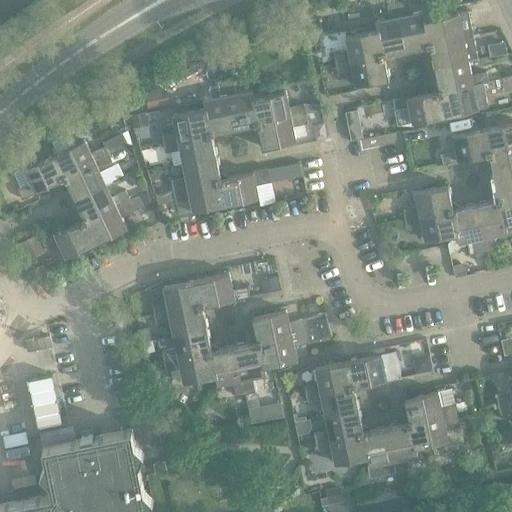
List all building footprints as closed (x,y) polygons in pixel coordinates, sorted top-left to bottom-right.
[(425,20),(426,20),(424,11),(409,15),(406,0),(404,0),(396,2),(406,50),(430,45),(425,20)] [(378,30),(383,54),(406,50),(396,2),(386,4),(389,19),(375,22),(377,30),(378,30)] [(425,20),(430,45),(478,35),(475,24),(460,28),(457,13),(426,20),(425,20)] [(335,65),(383,54),(378,30),(377,30),(345,37),(348,51),(333,54),(335,65)] [(478,35),(430,45),(435,68),(468,62),(465,48),(480,45),(478,35)] [(505,41),(488,44),(490,56),(507,53),(505,41)] [(389,79),(383,54),(335,65),(337,75),(352,71),(355,86),(389,79)] [(468,62),(435,68),(440,91),(483,82),(488,81),(486,71),(470,75),(468,62)] [(252,99),(254,99),(252,90),(237,93),(234,78),(224,80),(234,129),(258,124),(252,99)] [(203,100),(205,109),(206,109),(211,133),(234,129),(224,80),(213,82),(216,98),(203,100)] [(440,91),(445,116),(488,107),(483,82),(440,91)] [(445,116),(440,91),(408,98),(408,96),(391,99),(394,110),(409,107),(412,123),(445,116)] [(161,92),(146,95),(148,108),(164,105),(161,92)] [(252,99),(258,124),(306,114),(304,103),(288,107),(285,92),(254,99),(252,99)] [(161,133),(163,143),(211,133),(206,109),(205,109),(173,115),(176,130),(161,133)] [(146,112),(131,115),(133,126),(148,123),(146,112)] [(258,124),(263,148),(296,141),(293,127),(308,124),(306,114),(258,124)] [(511,123),(485,129),(491,153),(511,148),(511,123)] [(440,155),(443,165),(460,162),(460,160),(490,154),(491,153),(485,129),(452,135),(455,152),(440,155)] [(69,133),(51,141),(56,153),(74,144),(69,133)] [(180,150),(183,163),(216,156),(211,133),(163,143),(165,153),(180,150)] [(53,154),(64,178),(109,157),(104,147),(90,153),(84,140),(53,154)] [(124,148),(109,155),(109,156),(111,161),(123,157),(126,153),(124,148)] [(490,154),(495,176),(511,172),(511,148),(491,153),(490,154)] [(13,173),(20,188),(16,190),(21,200),(36,193),(35,191),(64,178),(53,154),(23,168),(13,173)] [(221,180),(220,178),(216,156),(183,163),(185,177),(170,180),(172,190),(221,180)] [(109,157),(64,178),(74,199),(105,184),(99,172),(113,166),(109,157)] [(300,162),(289,164),(291,177),(302,174),(300,162)] [(220,178),(221,180),(226,204),(258,198),(255,181),(270,178),(268,167),(251,171),(251,172),(220,178)] [(511,172),(495,176),(499,199),(501,200),(511,197),(511,172)] [(226,204),(221,180),(172,190),(175,200),(190,197),(193,211),(226,204)] [(105,184),(74,199),(84,219),(55,233),(54,232),(40,239),(44,248),(58,242),(65,257),(96,243),(85,220),(129,199),(125,190),(111,197),(105,184)] [(405,220),(453,210),(453,209),(449,185),(415,192),(418,207),(403,209),(405,220)] [(172,190),(156,195),(159,204),(175,200),(172,190)] [(148,191),(139,195),(143,205),(151,201),(148,191)] [(85,220),(96,243),(126,229),(120,215),(133,209),(143,205),(139,195),(129,199),(85,220)] [(511,197),(501,200),(505,224),(506,224),(511,222),(511,197)] [(476,204),(486,253),(496,250),(493,235),(508,232),(506,224),(505,224),(501,200),(499,199),(476,204)] [(458,234),(457,234),(458,239),(459,242),(473,239),(476,254),(486,253),(476,204),(453,209),(453,210),(458,234)] [(453,210),(405,220),(407,229),(422,226),(425,241),(457,234),(458,234),(453,210)] [(37,235),(19,243),(26,257),(44,248),(37,235)] [(451,240),(448,243),(450,253),(458,251),(460,246),(459,242),(458,239),(451,240)] [(202,304),(202,305),(233,298),(233,300),(250,296),(247,286),(232,289),(229,273),(196,280),(202,304)] [(277,275),(262,279),(264,291),(280,288),(277,275)] [(202,304),(196,280),(164,287),(167,301),(152,304),(154,314),(202,304)] [(171,321),(174,334),(207,327),(202,305),(202,304),(154,314),(156,324),(171,321)] [(327,314),(289,322),(286,311),(253,318),(258,341),(329,326),(327,314)] [(263,366),(265,365),(296,359),(294,346),(332,338),(329,326),(258,341),(263,366)] [(161,351),(163,362),(212,351),(207,327),(174,334),(177,348),(161,351)] [(235,346),(245,394),(255,392),(252,377),(266,374),(265,365),(263,366),(258,341),(235,346)] [(217,376),(215,376),(217,384),(231,381),(234,396),(245,394),(235,346),(212,351),(217,376)] [(353,385),(353,386),(385,379),(386,381),(402,377),(400,367),(398,360),(396,350),(348,360),(353,385)] [(183,383),(215,376),(217,376),(212,351),(163,362),(166,371),(180,368),(183,383)] [(305,395),(353,385),(348,360),(315,367),(318,382),(303,385),(305,395)] [(511,391),(496,394),(497,405),(511,401),(511,375),(508,376),(511,391)] [(353,386),(353,385),(305,395),(307,405),(322,402),(325,415),(358,408),(353,386)] [(404,398),(409,422),(458,412),(456,402),(454,402),(451,388),(437,391),(404,398)] [(254,420),(284,414),(280,400),(251,407),(254,420)] [(511,401),(497,405),(500,414),(511,412),(511,401)] [(315,442),(363,432),(358,408),(325,415),(328,428),(313,432),(315,442)] [(415,447),(416,447),(448,440),(445,426),(460,423),(458,412),(409,422),(415,447)] [(386,427),(395,471),(396,476),(407,474),(405,465),(404,459),(418,456),(416,447),(415,447),(409,422),(408,422),(386,427)] [(363,432),(368,457),(366,457),(368,465),(368,466),(370,476),(395,471),(386,427),(363,432)] [(0,511),(141,511),(142,511),(148,510),(144,493),(138,494),(136,480),(142,479),(132,430),(93,438),(92,436),(81,438),(82,441),(49,447),(52,463),(46,464),(52,495),(0,505),(0,511)] [(335,464),(366,457),(368,457),(363,432),(315,442),(317,452),(332,449),(335,464)] [(340,487),(326,489),(328,503),(343,501),(340,487)]
